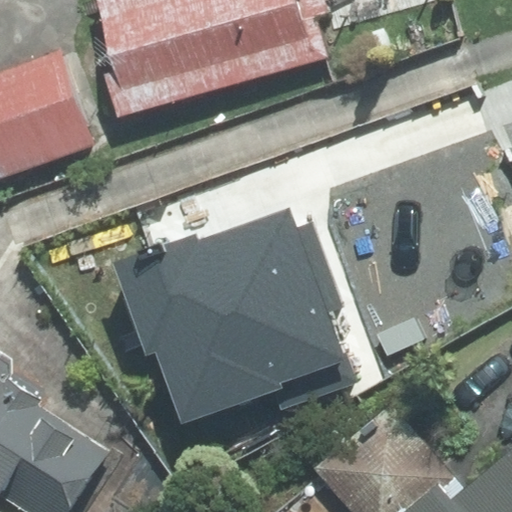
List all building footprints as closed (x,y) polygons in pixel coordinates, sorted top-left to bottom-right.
[(324,0),(103,0),(137,116),(341,57),(324,0)] [(68,53),(0,76),(0,174),(4,185),(102,151),(68,53)] [(366,386),(437,324),(395,275),(423,251),(349,165),(182,309),(277,419),(345,361),(366,386)] [(0,511),(72,511),(112,449),(0,377),(0,511)] [(511,511),(511,451),(468,490),(391,403),(316,470),(331,487),(353,511),(511,511)]
